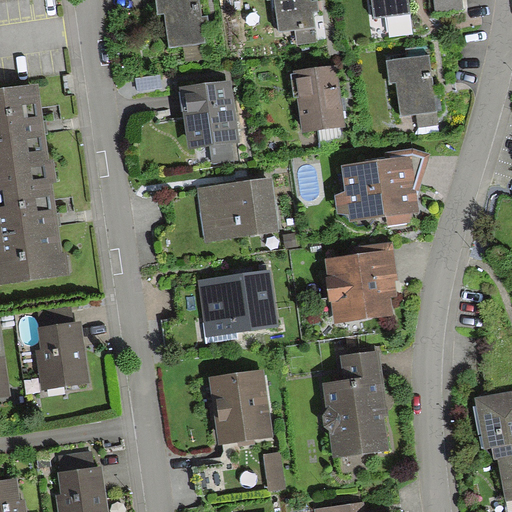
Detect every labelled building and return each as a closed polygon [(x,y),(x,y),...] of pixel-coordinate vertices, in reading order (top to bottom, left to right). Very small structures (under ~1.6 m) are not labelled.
[(202,17),(199,0),(158,0),(161,19),(167,18),(171,48),(206,43),(204,27),(211,26),(210,16),(202,17)] [(311,2),(310,0),(269,0),(270,5),(276,4),(281,34),(298,32),(300,46),(318,44),(313,12),(320,11),(318,1),(311,2)] [(374,0),(377,20),(412,15),(409,0),(374,0)] [(436,0),(437,12),(463,10),(461,0),(436,0)] [(399,83),(404,117),(443,111),(439,85),(433,86),(429,58),(387,64),(390,84),(399,83)] [(300,73),(306,130),(343,126),(336,69),(300,73)] [(188,90),(195,147),(232,143),(225,86),(188,90)] [(0,268),(2,281),(62,273),(54,220),(42,129),(36,89),(0,94),(0,268)] [(339,214),(357,226),(380,224),(382,228),(410,224),(410,212),(417,192),(430,155),(414,151),(389,155),(388,164),(347,170),(349,195),(339,198),(339,214)] [(203,186),(209,237),(279,228),(272,177),(203,186)] [(330,251),(337,314),(395,308),(393,292),(400,291),(394,237),(367,240),(368,247),(330,251)] [(203,280),(211,331),(279,321),(272,270),(203,280)] [(41,350),(46,388),(85,382),(77,324),(44,329),(46,349),(41,350)] [(329,375),(337,447),(390,441),(379,346),(345,350),(348,373),(329,375)] [(215,375),(223,438),(273,432),(265,369),(215,375)] [(511,400),(485,405),(490,435),(498,434),(507,484),(511,483),(511,400)] [(268,458),(270,493),(287,492),(285,457),(268,458)] [(64,511),(104,511),(99,470),(60,475),(64,511)] [(0,485),(0,511),(23,511),(22,501),(19,502),(17,484),(0,485)] [(321,506),(321,511),(393,511),(394,511),(388,511),(361,511),(360,501),(321,506)]
